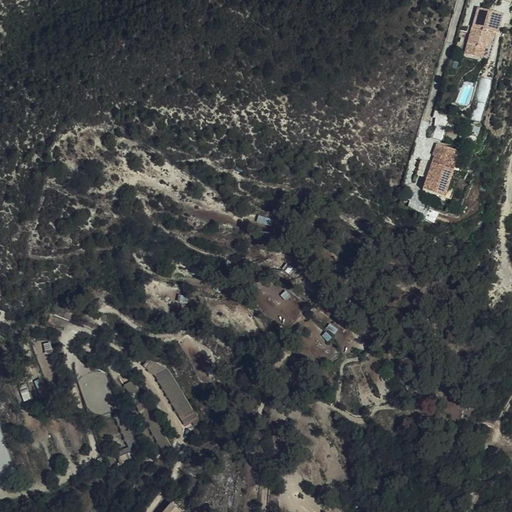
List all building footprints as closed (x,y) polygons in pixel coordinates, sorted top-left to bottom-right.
[(491,37),(467,30),(453,76),(463,79),(479,84),(482,73),(475,71),(480,55),(486,57),(491,37)] [(480,55),(475,71),(482,73),(487,57),(486,57),(480,55)] [(443,171),(426,166),(423,177),(425,177),(423,182),(413,179),(407,197),(417,201),(413,214),(433,221),(443,193),(436,191),(443,171)] [(436,191),(443,193),(445,188),(450,174),(443,171),(436,191)] [(445,188),(443,193),(433,221),(441,224),(452,191),(445,188)] [(153,365),(149,362),(145,367),(155,376),(161,369),(155,363),(153,365)] [(171,374),(165,378),(187,414),(180,418),(185,426),(197,419),(171,374)] [(187,414),(165,378),(158,382),(180,418),(187,414)] [(170,444),(133,381),(124,387),(161,450),(170,444)] [(253,460),(253,451),(245,451),(245,460),(253,460)]
